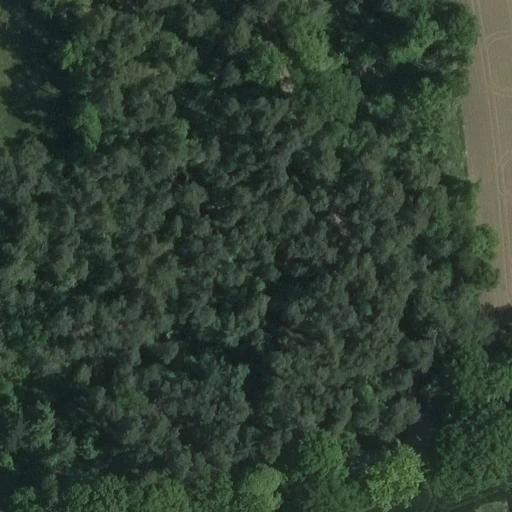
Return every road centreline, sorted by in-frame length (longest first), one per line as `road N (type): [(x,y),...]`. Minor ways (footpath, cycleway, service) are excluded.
road 1 (track): [(428,443),(250,0)]
road 2 (unclassified): [(511,416),(231,511)]
